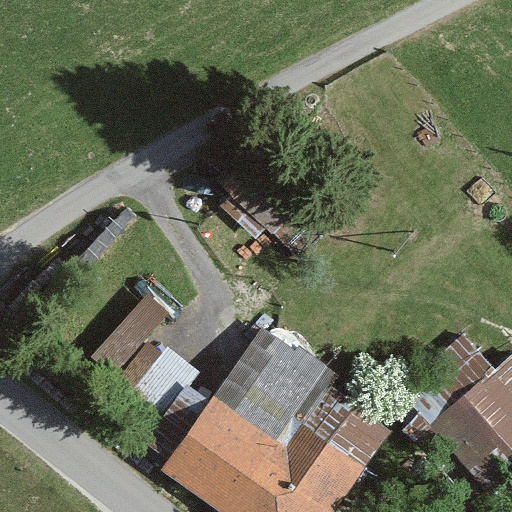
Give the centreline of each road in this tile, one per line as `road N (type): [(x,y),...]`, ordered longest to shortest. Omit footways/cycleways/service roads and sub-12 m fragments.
road 1 (residential): [(0,258),(123,179),(463,0)]
road 2 (tertiary): [(142,511),(0,398)]
